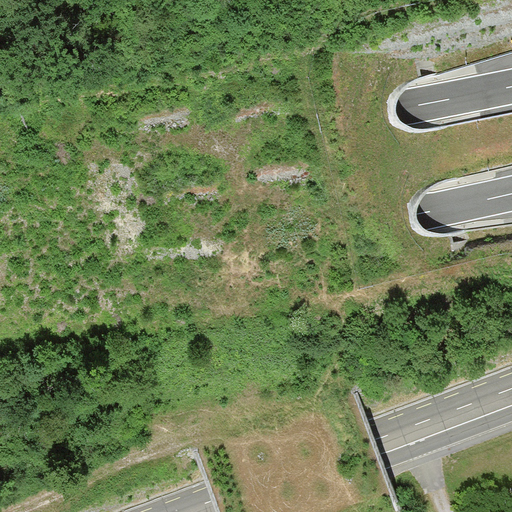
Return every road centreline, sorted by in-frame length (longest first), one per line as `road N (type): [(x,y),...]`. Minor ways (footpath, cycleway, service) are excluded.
road 1 (motorway): [(0,286),(511,193)]
road 2 (motorway): [(511,86),(254,135),(0,171)]
road 3 (primary): [(198,511),(511,395)]
